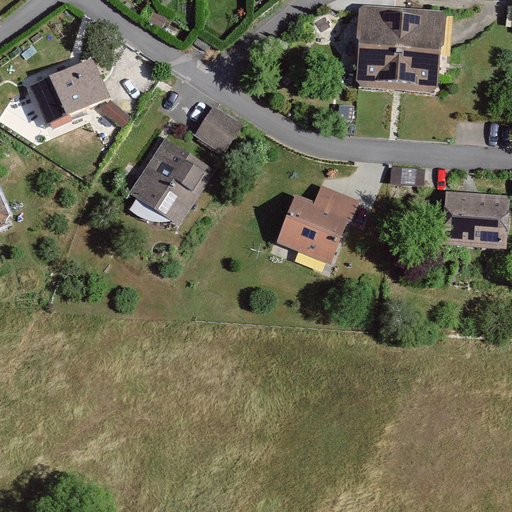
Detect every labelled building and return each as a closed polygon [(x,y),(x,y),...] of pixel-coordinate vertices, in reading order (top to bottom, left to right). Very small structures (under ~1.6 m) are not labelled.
[(447,18),(351,11),(346,91),(441,98),(447,18)] [(103,105),(85,62),(21,88),(39,132),(103,105)] [(245,128),(210,107),(193,136),(228,157),(245,128)] [(208,168),(164,138),(121,200),(174,236),(198,202),(189,196),(208,168)] [(357,206),(323,191),(314,211),(288,200),(267,249),(328,274),(357,206)] [(507,202),(442,197),(438,252),(504,256),(507,202)]
